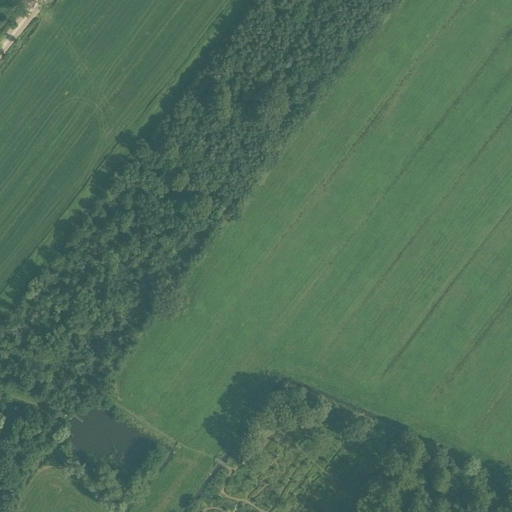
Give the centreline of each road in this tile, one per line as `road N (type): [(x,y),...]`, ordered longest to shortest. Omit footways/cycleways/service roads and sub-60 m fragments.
road 1 (track): [(388,435),(366,438),(317,404),(290,400),(276,406),(268,432),(232,469),(117,404),(82,396),(64,412),(4,389),(0,396)]
road 2 (track): [(268,432),(293,442),(342,491),(365,465),(364,436)]
